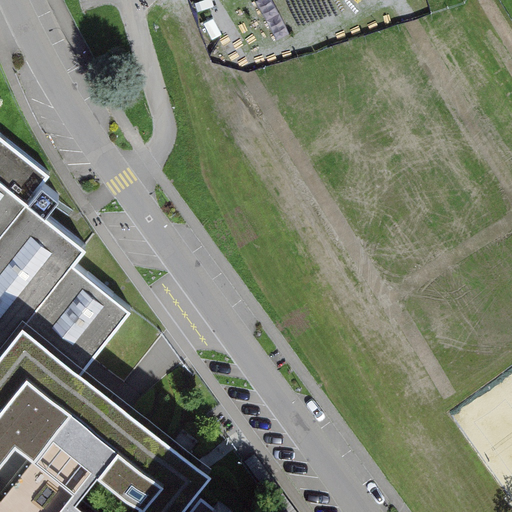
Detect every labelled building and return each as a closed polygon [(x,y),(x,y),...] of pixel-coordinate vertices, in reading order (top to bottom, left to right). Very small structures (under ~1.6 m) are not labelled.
[(50,170),(0,129),(0,229),(28,194),(50,170)] [(0,347),(71,258),(85,241),(28,194),(0,229),(0,347)] [(175,511),(176,511),(218,457),(136,395),(26,311),(0,344),(0,511),(175,511)] [(297,511),(255,456),(244,462),(280,511),(297,511)] [(234,511),(220,500),(214,495),(200,511),(234,511)]
